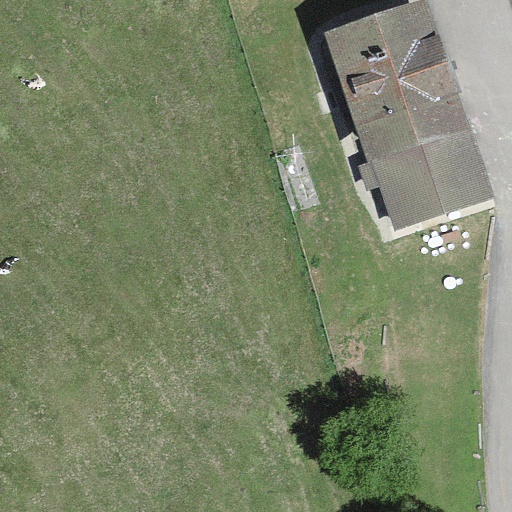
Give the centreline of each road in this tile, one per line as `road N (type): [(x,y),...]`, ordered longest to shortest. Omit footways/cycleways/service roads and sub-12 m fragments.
road 1 (residential): [(511,306),(493,511)]
road 2 (residential): [(476,10),(511,193)]
